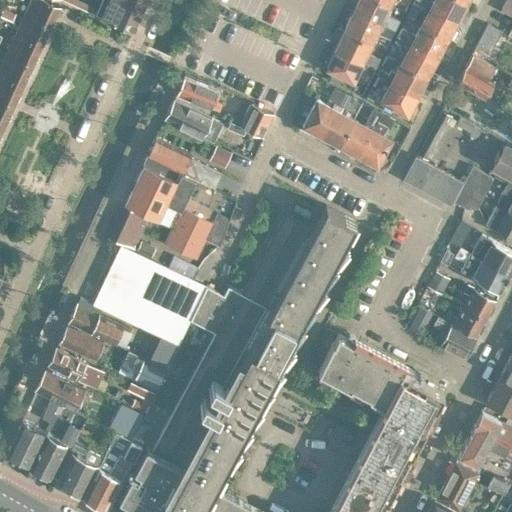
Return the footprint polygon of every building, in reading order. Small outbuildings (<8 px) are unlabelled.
[(49,0),(29,0),(24,12),(51,25),(60,5),(49,0)] [(68,0),(132,30),(141,10),(120,0),(100,0),(99,4),(104,7),(102,10),(80,0),(68,0)] [(120,0),(141,10),(145,0),(120,0)] [(384,0),(356,0),(353,9),(394,28),(399,18),(385,11),(389,2),(384,0)] [(464,0),(431,0),(429,5),(456,19),(466,1),(464,0)] [(511,0),(504,0),(500,8),(511,14),(511,0)] [(429,5),(419,24),(446,38),(456,19),(429,5)] [(3,6),(0,11),(0,13),(12,20),(16,12),(3,6)] [(349,17),(344,28),(365,38),(371,41),(375,32),(390,38),(391,36),(392,33),(394,28),(353,9),(350,14),(349,17)] [(24,12),(15,32),(42,45),(51,25),(24,12)] [(476,43),(490,51),(501,29),(487,22),(476,43)] [(400,26),(395,35),(436,56),(446,38),(419,24),(414,34),(400,26)] [(344,28),(335,47),(366,62),(366,61),(375,65),(378,58),(365,52),(371,41),(365,38),(344,28)] [(15,32),(5,52),(33,65),(42,45),(15,32)] [(405,50),(399,61),(426,75),(436,56),(395,35),(391,42),(405,50)] [(335,47),(326,66),(331,69),(342,74),(353,79),(360,65),(363,66),(366,62),(335,47)] [(456,80),(485,95),(493,80),(487,76),(494,63),(471,51),(456,80)] [(5,52),(0,63),(0,73),(23,85),(33,65),(5,52)] [(389,70),(387,74),(385,77),(416,94),(426,75),(399,61),(393,72),(389,70)] [(327,78),(332,80),(338,83),(342,74),(331,69),(327,78)] [(385,77),(387,74),(378,69),(371,83),(384,89),(379,98),(406,112),(416,94),(385,77)] [(0,73),(0,97),(14,105),(23,85),(0,73)] [(205,105),(211,107),(218,110),(221,102),(214,99),(219,89),(184,75),(176,92),(206,104),(205,105)] [(302,123),(320,134),(344,91),(334,86),(325,102),(316,97),(302,123)] [(320,134),(339,144),(353,117),(344,112),(353,96),(344,91),(320,134)] [(0,97),(0,122),(5,124),(14,105),(0,97)] [(174,97),(164,117),(201,135),(211,115),(174,97)] [(251,102),(240,125),(262,135),(273,112),(251,102)] [(339,144),(357,154),(376,120),(381,111),(373,107),(364,123),(353,117),(339,144)] [(442,110),(431,130),(439,135),(447,122),(453,123),(455,119),(450,116),(451,115),(442,110)] [(376,120),(357,154),(376,164),(390,138),(382,133),(386,125),(385,125),(390,116),(381,112),(377,120),(376,120)] [(236,114),(233,122),(240,125),(243,118),(236,114)] [(229,124),(226,129),(243,136),(245,131),(229,124)] [(431,130),(418,153),(427,158),(439,135),(431,130)] [(146,153),(143,160),(178,177),(188,155),(190,151),(155,134),(146,153)] [(491,164),(511,175),(511,144),(504,140),(491,164)] [(219,147),(213,159),(224,164),(230,152),(219,147)] [(142,162),(124,200),(151,214),(172,225),(165,241),(195,255),(204,236),(219,244),(236,197),(235,197),(225,193),(213,186),(221,170),(188,155),(178,177),(143,160),(142,162)] [(425,160),(415,155),(402,178),(413,184),(425,160)] [(413,184),(422,189),(435,166),(425,160),(413,184)] [(465,206),(476,207),(492,176),(471,165),(453,200),(465,206)] [(422,189),(432,194),(445,171),(435,166),(422,189)] [(432,194),(450,204),(462,181),(445,171),(432,194)] [(485,222),(511,236),(511,184),(506,182),(485,222)] [(122,203),(107,236),(108,237),(123,241),(133,247),(148,216),(122,203)] [(121,491),(118,497),(146,511),(268,511),(214,483),(225,463),(239,445),(236,443),(250,425),(246,423),(259,407),(261,405),(257,403),(271,385),(268,383),(282,365),(279,363),(293,345),(289,343),(304,325),(300,323),(315,304),(311,303),(325,284),(322,282),(336,264),(332,262),(347,244),(343,242),(355,220),(325,204),(324,206),(320,213),(313,226),(284,211),(241,292),(227,284),(223,293),(206,284),(190,318),(214,331),(150,449),(145,446),(121,491)] [(454,220),(446,234),(451,237),(459,241),(466,227),(459,223),(454,220)] [(511,250),(479,233),(469,251),(509,273),(511,266),(511,250)] [(140,239),(136,249),(151,255),(155,246),(140,239)] [(206,284),(120,243),(93,302),(178,342),(190,318),(206,284)] [(442,255),(440,259),(447,263),(452,252),(445,248),(442,255)] [(509,273),(469,251),(459,269),(499,291),(509,273)] [(172,254),(167,265),(191,276),(195,267),(196,266),(172,254)] [(440,293),(444,285),(449,277),(435,270),(427,285),(440,293)] [(473,285),(463,304),(486,316),(496,297),(473,285)] [(68,320),(89,331),(98,312),(77,301),(68,320)] [(463,304),(453,322),(476,335),(486,316),(463,304)] [(409,327),(421,334),(433,312),(420,305),(409,327)] [(98,312),(89,331),(114,342),(123,323),(98,312)] [(476,335),(453,322),(437,314),(433,322),(446,329),(440,341),(465,354),(476,335)] [(66,325),(59,342),(96,358),(103,341),(66,325)] [(128,345),(134,332),(123,326),(117,339),(128,345)] [(380,511),(381,511),(382,511),(382,510),(383,508),(383,507),(386,502),(390,493),(393,488),(406,464),(418,440),(431,416),(443,392),(420,380),(415,377),(406,373),(410,365),(383,351),(367,342),(360,338),(354,335),(350,339),(346,337),(337,333),(333,341),(332,340),(330,344),(317,370),(349,387),(350,385),(369,395),(368,396),(383,404),(371,426),(343,479),(333,499),(327,511),(326,511),(380,511)] [(48,364),(77,377),(95,385),(103,368),(56,347),(48,364)] [(138,364),(132,377),(155,388),(165,367),(128,349),(124,357),(138,364)] [(511,365),(505,362),(496,381),(511,389),(511,365)] [(45,369),(35,389),(74,409),(84,389),(45,369)] [(511,389),(496,381),(486,399),(511,413),(511,389)] [(132,404),(144,411),(154,392),(142,385),(132,404)] [(43,414),(50,417),(57,402),(50,399),(43,414)] [(122,403),(109,426),(129,437),(141,413),(122,403)] [(474,424),(470,432),(511,455),(511,418),(484,404),(482,409),(473,424),(474,424)] [(22,419),(6,452),(29,463),(45,430),(22,419)] [(46,432),(29,465),(50,477),(67,443),(70,445),(79,429),(79,428),(70,423),(68,426),(67,427),(60,440),(46,432)] [(117,431),(82,495),(104,508),(105,506),(109,508),(117,489),(123,477),(140,443),(129,438),(117,431)] [(465,440),(458,453),(480,465),(507,480),(511,470),(511,455),(470,432),(465,440)] [(73,451),(57,480),(82,495),(103,456),(89,448),(84,457),(73,451)] [(458,453),(447,474),(469,486),(473,478),(501,492),(507,480),(480,466),(480,465),(458,453)] [(469,486),(447,474),(436,495),(458,507),(469,486)] [(434,500),(427,511),(459,511),(434,499),(434,500)]
